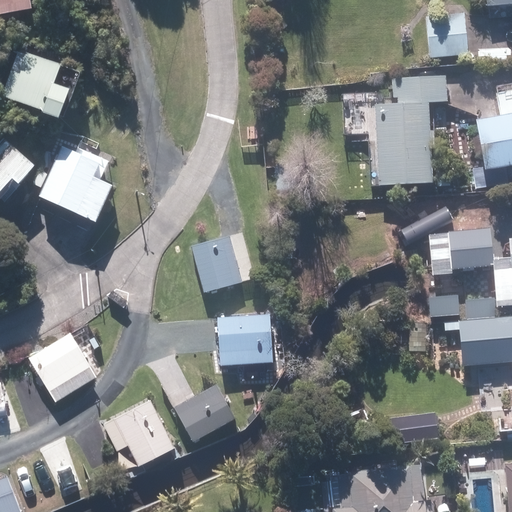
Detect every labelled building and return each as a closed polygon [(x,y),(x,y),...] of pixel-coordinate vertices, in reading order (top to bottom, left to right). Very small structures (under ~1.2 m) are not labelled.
[(0,0),(0,21),(40,16),(37,0),(0,0)] [(511,0),(485,0),(487,10),(511,6),(511,0)] [(467,18),(431,19),(432,59),(469,58),(467,18)] [(23,55),(6,103),(71,127),(89,79),(23,55)] [(394,99),(372,100),(376,181),(430,178),(426,97),(443,97),(442,67),(392,69),(394,99)] [(511,108),(474,115),(481,158),(482,165),(511,160),(511,108)] [(7,142),(0,150),(0,206),(19,184),(27,192),(43,173),(7,142)] [(102,185),(108,170),(68,153),(46,204),(104,229),(120,193),(102,185)] [(297,167),(273,168),(274,199),(298,198),(297,167)] [(333,210),(290,212),(291,229),(334,228),(333,210)] [(494,233),(452,238),(456,274),(498,270),(494,233)] [(246,287),(233,241),(194,252),(207,299),(246,287)] [(274,319),(221,323),(225,371),(278,367),(274,319)] [(511,322),(467,325),(469,369),(511,366),(511,322)] [(426,323),(404,323),(404,355),(426,355),(426,323)] [(74,338),(32,360),(51,395),(92,373),(74,338)] [(224,391),(189,408),(206,442),(227,431),(225,427),(238,420),(224,391)] [(154,405),(109,428),(124,456),(133,451),(145,473),(180,455),(154,405)] [(43,469),(24,477),(34,503),(81,485),(66,446),(39,457),(43,469)] [(511,511),(511,461),(502,463),(506,511),(511,511)] [(418,462),(331,470),(334,506),(331,506),(331,511),(427,511),(426,498),(421,498),(418,462)]
